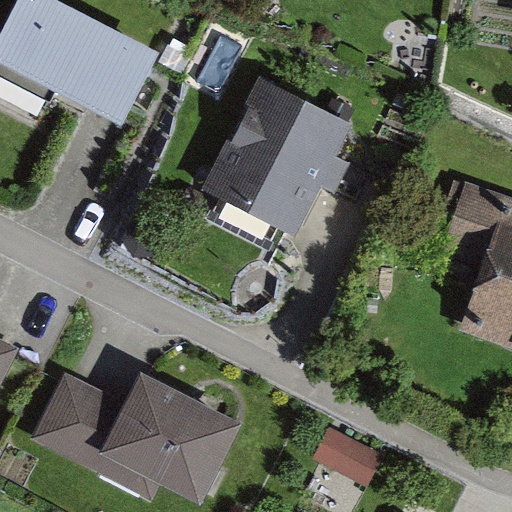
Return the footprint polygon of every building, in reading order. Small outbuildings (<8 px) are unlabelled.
[(161,63),(35,0),(25,0),(0,49),(0,71),(125,134),(161,63)] [(355,132),(259,84),(201,197),(297,245),(355,132)] [(511,200),(466,184),(439,258),(481,273),(459,336),(511,354),(511,200)] [(0,393),(20,354),(0,344),(0,393)] [(129,409),(66,377),(31,446),(156,508),(163,494),(197,511),(204,511),(244,434),(142,383),(129,409)] [(384,459),(331,432),(314,465),(368,492),(384,459)]
